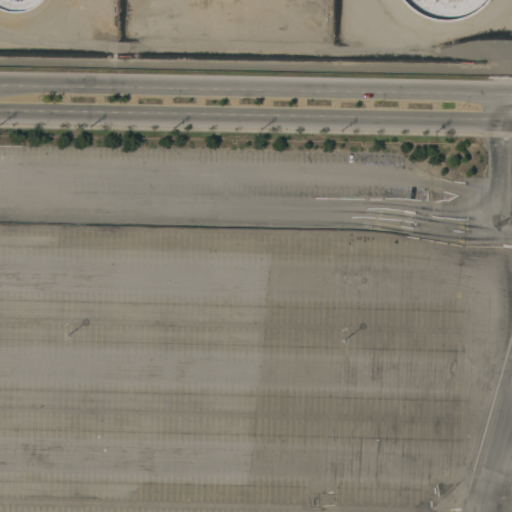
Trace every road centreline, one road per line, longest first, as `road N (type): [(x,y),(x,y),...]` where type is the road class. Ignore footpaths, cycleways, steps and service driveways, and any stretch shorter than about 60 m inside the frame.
road 1 (primary): [(0,111),(500,121)]
road 2 (primary): [(501,95),(21,84)]
